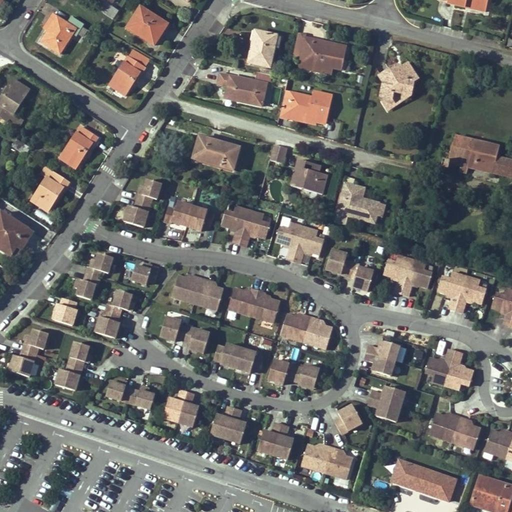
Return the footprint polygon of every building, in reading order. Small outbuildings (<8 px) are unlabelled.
[(97,10),(112,20),(118,11),(102,1),(97,10)] [(485,12),(486,8),(466,4),(465,7),(485,12)] [(167,25),(141,8),(128,28),(154,45),(167,25)] [(438,11),(428,8),(426,14),(436,17),(438,11)] [(60,19),(52,31),(49,29),(41,42),(60,55),(76,30),(79,32),(83,25),(72,17),(67,24),(60,19)] [(57,18),(49,29),(52,31),(60,19),(57,18)] [(88,32),(83,28),(78,36),(83,40),(88,32)] [(255,44),(252,43),(248,63),(269,68),(274,49),(277,37),(257,33),(255,44)] [(322,47),(314,45),(315,42),(306,39),(306,35),(298,33),(294,51),(303,53),(300,61),(299,68),(311,71),(313,64),(331,68),(341,71),(346,49),(328,44),(326,50),(321,49),(322,47)] [(328,44),(315,42),(314,45),(322,47),(321,49),(326,50),(328,44)] [(292,59),(300,61),(303,53),(294,51),(292,59)] [(145,69),(128,57),(109,87),(124,96),(134,82),(136,83),(145,69)] [(380,98),(384,104),(390,99),(392,92),(409,96),(412,82),(417,79),(407,63),(401,67),(392,72),(390,68),(379,76),(383,82),(380,98)] [(329,75),(331,68),(313,64),(311,71),(329,75)] [(267,85),(269,85),(271,76),(261,74),(257,73),(254,82),(220,75),(218,85),(228,87),(225,99),(262,107),(267,85)] [(0,98),(0,117),(8,123),(13,115),(29,91),(14,81),(4,95),(3,94),(0,98)] [(291,99),(293,92),(285,90),(283,97),(291,99)] [(279,118),(287,119),(288,118),(289,112),(293,113),(294,110),(308,113),(307,119),(317,121),(327,123),(333,95),(314,91),(313,96),(293,92),(291,99),(283,97),(279,118)] [(394,106),(390,99),(384,104),(388,110),(394,106)] [(288,118),(316,125),(317,121),(307,119),(308,113),(294,110),(293,113),(289,112),(288,118)] [(22,121),(13,115),(8,123),(17,129),(22,121)] [(98,139),(82,128),(61,159),(75,169),(86,153),(88,154),(98,139)] [(239,149),(199,137),(193,158),(233,170),(239,149)] [(503,175),(507,160),(497,158),(500,148),(455,137),(448,161),(442,160),(440,167),(448,169),(449,162),(461,165),(459,171),(466,174),(468,167),(503,175)] [(26,156),(31,149),(17,140),(12,147),(26,156)] [(289,150),(273,145),(268,161),(284,166),(289,150)] [(327,177),(317,174),(311,172),(310,174),(307,173),(308,171),(302,169),(305,163),(297,160),(290,187),(322,196),(327,177)] [(511,161),(507,160),(503,175),(511,177),(511,161)] [(313,165),(311,172),(317,174),(319,166),(313,165)] [(46,169),(42,175),(47,179),(52,172),(46,169)] [(52,172),(47,179),(32,202),(47,212),(57,198),(59,199),(69,184),(52,172)] [(142,186),(139,195),(137,202),(149,206),(151,198),(155,199),(159,184),(145,180),(143,186),(142,186)] [(360,206),(362,198),(365,188),(346,182),(335,220),(346,223),(348,215),(374,223),(376,216),(380,204),(366,200),(364,207),(360,206)] [(174,208),(167,206),(163,220),(170,222),(171,220),(178,223),(179,220),(186,222),(192,205),(176,201),(174,208)] [(126,216),(129,217),(127,223),(142,228),(149,206),(137,202),(135,208),(129,207),(126,216)] [(383,218),(386,206),(380,204),(376,216),(383,218)] [(192,224),(191,226),(200,229),(202,224),(209,226),(213,212),(192,205),(186,222),(192,224)] [(235,230),(231,242),(238,244),(249,210),(235,206),(233,212),(225,210),(220,225),(235,230)] [(250,234),(257,236),(265,239),(269,224),(261,221),(263,214),(249,210),(238,244),(245,247),(250,234)] [(1,213),(0,213),(0,249),(10,256),(19,242),(24,246),(32,234),(1,213)] [(289,247),(284,260),(292,262),(303,228),(289,224),(287,230),(279,228),(274,242),(289,247)] [(304,252),(311,254),(319,257),(324,242),(315,239),(317,233),(303,228),(292,262),(299,265),(304,252)] [(325,269),(332,270),(331,274),(340,277),(346,279),(351,264),(344,262),(346,256),(331,251),(325,269)] [(91,260),(87,269),(85,275),(98,279),(100,273),(106,274),(111,259),(96,254),(94,260),(91,260)] [(398,279),(394,292),(401,294),(412,260),(397,256),(395,261),(388,259),(384,274),(398,279)] [(412,260),(401,294),(408,297),(412,284),(428,288),(432,273),(424,270),(426,265),(412,260)] [(351,289),(359,292),(360,289),(367,291),(372,274),(357,269),(358,266),(351,264),(346,279),(353,281),(351,289)] [(140,269),(133,267),(129,281),(144,286),(145,282),(152,284),(156,270),(141,265),(140,269)] [(451,295),(447,308),(455,310),(466,277),(450,273),(449,278),(440,276),(436,290),(451,295)] [(76,281),(73,290),(77,291),(75,297),(89,301),(94,286),(95,287),(98,279),(85,275),(82,283),(76,281)] [(466,277),(455,310),(462,312),(466,300),(480,304),(485,290),(476,287),(478,281),(466,277)] [(175,278),(169,298),(193,305),(200,280),(192,278),(191,282),(184,280),(175,278)] [(215,311),(221,291),(213,289),(206,286),(207,283),(200,280),(193,305),(215,311)] [(232,289),(226,311),(249,317),(257,292),(250,290),(248,294),(232,289)] [(508,327),(511,314),(511,291),(505,289),(503,295),(495,292),(490,307),(505,312),(501,325),(508,327)] [(117,316),(119,309),(128,312),(130,303),(127,302),(129,296),(115,291),(110,306),(105,305),(103,312),(117,316)] [(277,303),(262,299),(263,294),(257,292),(249,317),(271,324),(277,303)] [(56,314),(53,322),(71,327),(76,312),(73,311),(75,303),(61,299),(58,306),(55,305),(52,314),(56,314)] [(93,334),(110,339),(112,332),(115,333),(117,325),(114,324),(117,316),(103,312),(101,319),(97,318),(93,334)] [(286,316),(279,337),(302,344),(309,319),(304,318),(302,317),(301,321),(286,316)] [(158,335),(165,337),(164,339),(173,342),(174,338),(182,341),(185,328),(178,326),(179,323),(164,317),(158,335)] [(316,325),(317,322),(316,322),(309,319),(302,344),(325,351),(331,330),(316,325)] [(185,349),(194,352),(195,349),(202,351),(207,334),(185,328),(182,341),(188,343),(185,349)] [(396,332),(387,330),(386,335),(394,338),(396,332)] [(22,344),(22,345),(19,351),(34,355),(36,348),(41,350),(46,335),(31,331),(29,337),(26,336),(23,343),(22,344)] [(391,362),(395,363),(400,349),(381,343),(379,351),(369,347),(367,355),(391,362)] [(80,363),(85,364),(87,355),(83,353),(84,348),(71,344),(65,365),(79,369),(80,363)] [(222,349),(215,347),(211,361),(218,364),(217,366),(226,368),(227,365),(233,367),(239,350),(224,345),(222,349)] [(240,369),(239,372),(247,375),(248,373),(255,375),(260,360),(252,358),(254,355),(239,350),(233,367),(240,369)] [(9,365),(12,365),(10,372),(27,377),(34,355),(19,351),(17,357),(12,356),(9,365)] [(372,373),(391,379),(395,363),(391,362),(367,355),(364,362),(375,365),(372,373)] [(431,380),(430,385),(444,389),(453,357),(446,355),(442,368),(427,364),(423,378),(431,380)] [(36,364),(44,367),(46,359),(39,356),(36,364)] [(472,377),(457,373),(461,360),(453,357),(444,389),(459,393),(460,389),(467,391),(472,377)] [(267,378),(274,380),(273,383),(282,386),(283,381),(290,383),(294,367),(273,361),(267,378)] [(52,385),(68,390),(71,383),(74,384),(76,376),(79,369),(65,365),(62,372),(56,370),(52,385)] [(296,387),(305,389),(306,386),(313,388),(318,371),(302,366),(301,369),(294,367),(290,383),(297,384),(296,387)] [(123,388),(124,383),(116,380),(114,384),(108,382),(103,396),(126,404),(130,390),(123,388)] [(147,410),(152,396),(145,394),(146,390),(138,388),(136,392),(130,390),(126,404),(147,410)] [(383,388),(380,395),(370,392),(368,400),(398,409),(403,394),(383,388)] [(186,394),(177,391),(173,402),(167,399),(160,418),(176,424),(186,394)] [(196,408),(190,406),(193,396),(186,394),(176,424),(190,429),(196,408)] [(398,409),(368,400),(366,407),(376,411),(374,418),(394,424),(398,409)] [(233,410),(225,407),(222,418),(215,415),(208,436),(223,440),(233,410)] [(244,424),(237,422),(240,412),(233,410),(223,440),(238,445),(244,424)] [(340,437),(361,426),(353,410),(347,413),(345,411),(337,415),(340,420),(333,424),(339,434),(340,437)] [(436,415),(430,436),(451,443),(460,418),(453,416),(451,420),(436,415)] [(460,418),(451,443),(474,451),(480,430),(466,425),(468,421),(460,418)] [(281,426),(273,424),(270,434),(263,432),(256,452),(271,457),(281,426)] [(293,441),(286,439),(289,429),(281,426),(271,457),(286,462),(293,441)] [(506,437),(491,431),(483,452),(506,460),(511,441),(511,433),(507,432),(506,437)] [(305,446),(299,467),(322,474),(329,449),(322,447),(320,451),(305,446)] [(335,456),(336,452),(329,449),(322,474),(344,481),(351,461),(335,456)] [(481,506),(496,511),(495,511),(511,511),(511,487),(479,477),(470,505),(480,508),(481,506)] [(436,511),(442,496),(413,487),(406,511),(407,511),(436,511)]
